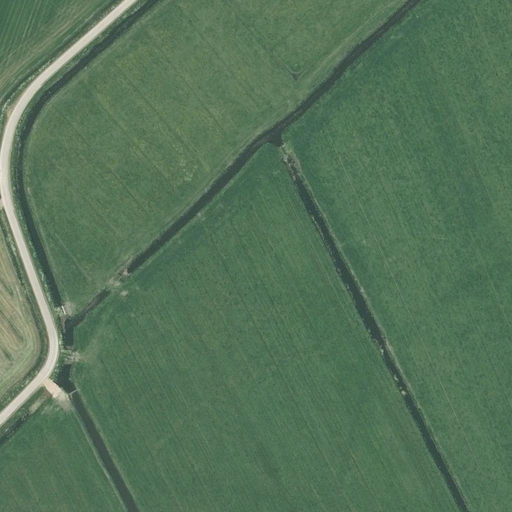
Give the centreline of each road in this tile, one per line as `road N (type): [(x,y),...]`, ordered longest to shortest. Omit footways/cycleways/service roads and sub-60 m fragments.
road 1 (tertiary): [(0,417),(54,352),(2,171)]
road 2 (tertiary): [(2,171),(5,141),(25,97),(131,0)]
